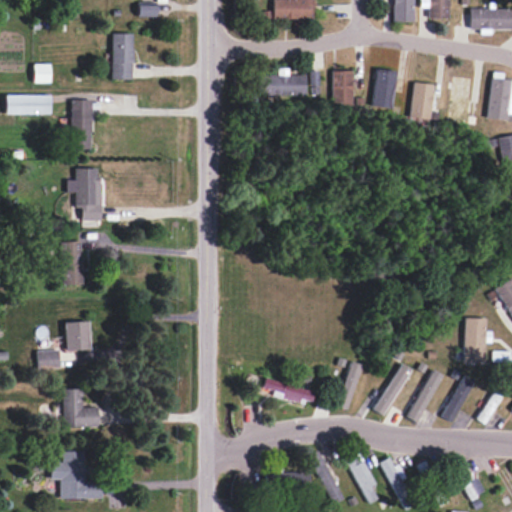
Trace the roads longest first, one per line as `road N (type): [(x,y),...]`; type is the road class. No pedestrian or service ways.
road 1 (residential): [(210,0),(207,511)]
road 2 (residential): [(207,457),(284,436),(349,430),(400,441),(511,443)]
road 3 (residential): [(511,58),(356,35),(274,48),(211,47)]
